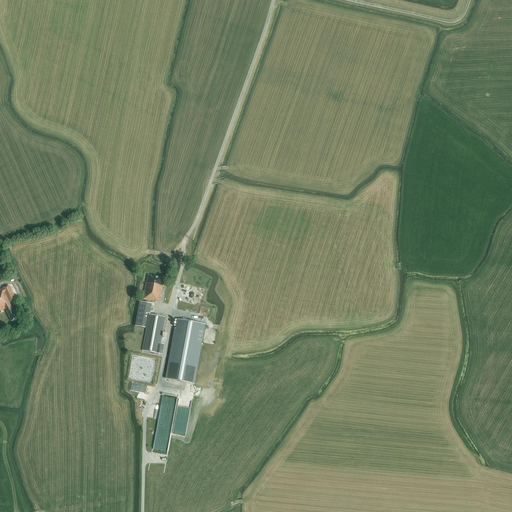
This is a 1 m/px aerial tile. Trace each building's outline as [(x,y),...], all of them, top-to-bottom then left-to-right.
[(146,281),(143,299),(155,302),(155,300),(160,301),(163,286),(162,286),(164,278),(148,275),(147,281),(146,281)] [(16,299),(9,285),(0,289),(0,311),(5,309),(7,311),(7,312),(11,321),(17,319),(12,309),(11,306),(10,303),(16,299)] [(140,302),(135,326),(145,328),(148,314),(150,314),(152,304),(140,302)] [(160,344),(165,317),(149,314),(142,351),(159,354),(162,354),(164,344),(160,344)] [(205,325),(178,320),(176,330),(175,330),(166,380),(194,385),(205,325)] [(131,389),(141,392),(143,385),(133,383),(131,389)]
